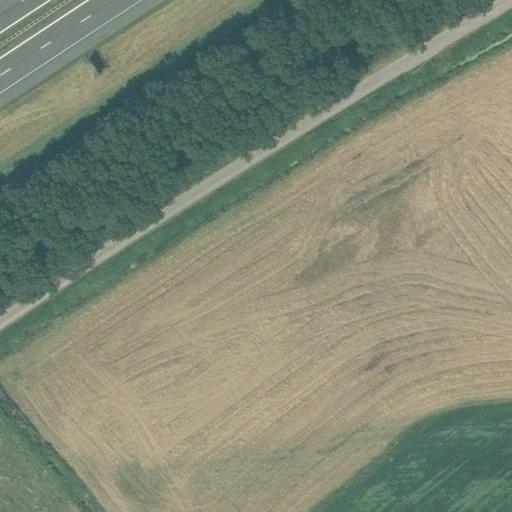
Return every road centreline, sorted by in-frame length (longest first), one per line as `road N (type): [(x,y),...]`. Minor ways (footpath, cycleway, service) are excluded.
road 1 (unclassified): [(510,0),(254,154),(0,323)]
road 2 (motorway): [(0,72),(110,0)]
